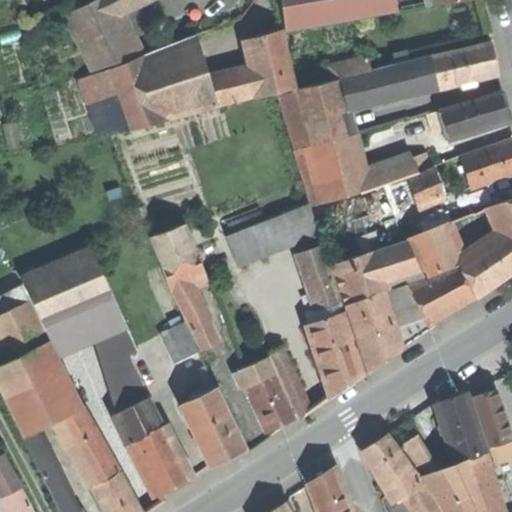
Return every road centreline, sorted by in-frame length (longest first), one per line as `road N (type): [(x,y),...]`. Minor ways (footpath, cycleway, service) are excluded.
road 1 (secondary): [(511,320),(338,428)]
road 2 (secondary): [(338,428),(218,511)]
